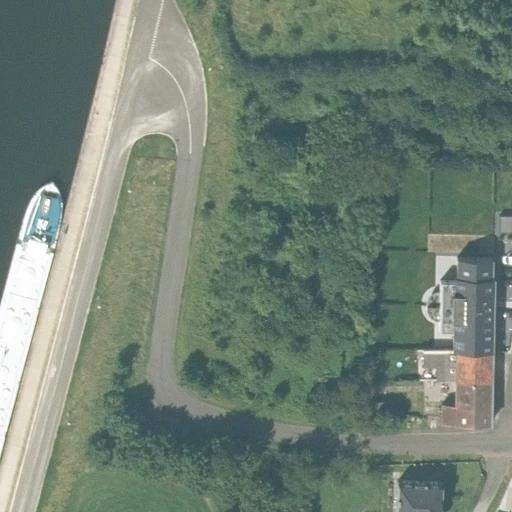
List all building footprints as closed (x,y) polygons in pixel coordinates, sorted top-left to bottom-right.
[(453,346),(489,347),(491,274),(455,274),(453,346)] [(453,348),(452,374),(489,375),(489,347),(453,346),(453,348)] [(452,374),(453,348),(422,348),(422,363),(434,363),(434,376),(442,377),(452,377),(452,374)] [(452,374),(452,377),(452,400),(442,400),(439,400),(438,419),(488,419),(489,375),(452,374)] [(395,475),(393,511),(438,511),(440,477),(395,475)]
